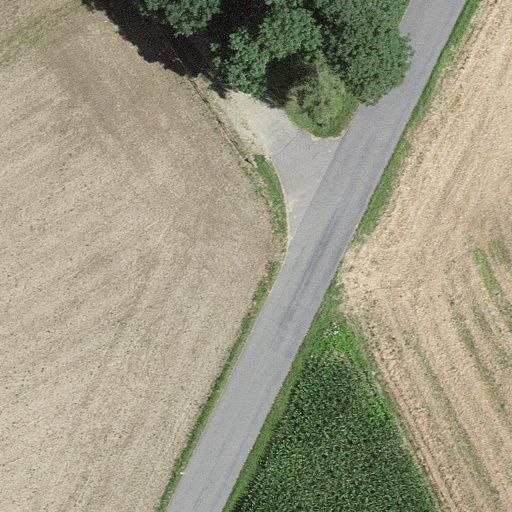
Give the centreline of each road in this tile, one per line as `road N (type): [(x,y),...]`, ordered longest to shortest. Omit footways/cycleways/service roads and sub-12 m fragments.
road 1 (unclassified): [(198,511),(451,0)]
road 2 (track): [(175,0),(334,232)]
